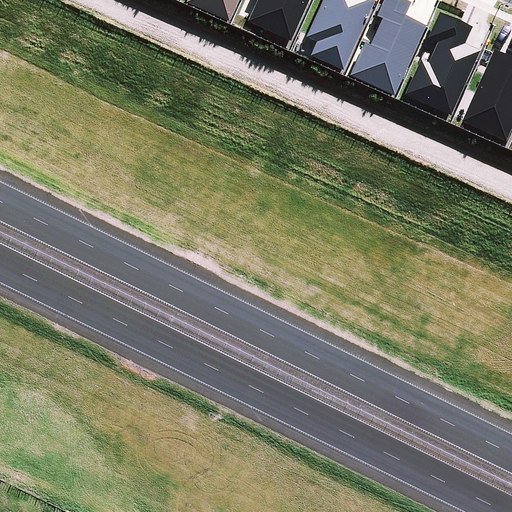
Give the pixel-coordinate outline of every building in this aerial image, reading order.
[(227,19),(235,0),(184,0),(184,1),(227,19)] [(289,38),(305,0),(253,0),(245,19),(289,38)] [(341,67),(370,0),(318,0),(303,33),(315,39),(309,52),(341,67)] [(392,92),(424,21),(402,11),(407,0),(379,0),(374,12),(377,14),(366,40),(363,38),(348,72),(392,92)] [(449,112),(477,48),(462,41),(470,23),(437,9),(426,34),(436,39),(426,60),(419,57),(403,92),(449,112)] [(507,137),(511,126),(511,54),(495,47),(493,52),(464,117),(507,137)]
